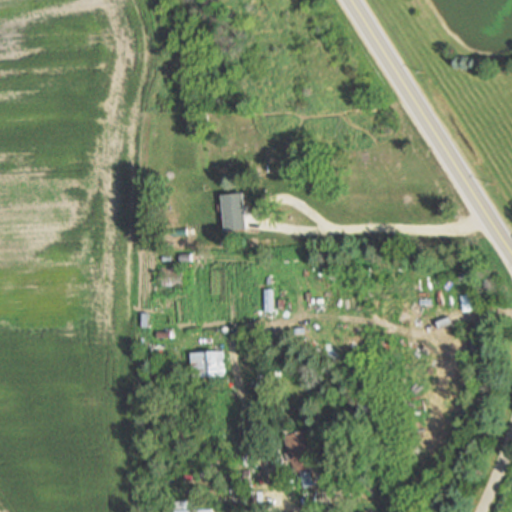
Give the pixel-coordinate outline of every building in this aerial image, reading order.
[(223,197),(225,233),(248,231),(245,195),(223,197)] [(199,224),(198,232),(183,231),(184,224),(199,224)] [(182,267),(182,283),(163,283),(163,267),(182,267)] [(462,298),(463,311),(476,310),(474,296),(462,298)] [(237,339),(236,345),(251,348),(252,341),(237,339)] [(189,355),(190,379),(221,378),(220,353),(189,355)] [(282,430),(296,472),(317,465),(306,432),(295,435),(293,427),(282,430)] [(152,448),(186,430),(193,442),(180,449),(181,452),(173,457),(169,449),(156,456),(152,448)] [(232,485),(231,496),(244,496),(244,485),(232,485)]
